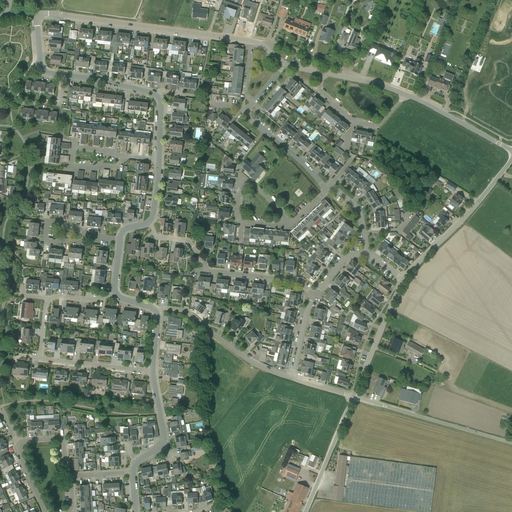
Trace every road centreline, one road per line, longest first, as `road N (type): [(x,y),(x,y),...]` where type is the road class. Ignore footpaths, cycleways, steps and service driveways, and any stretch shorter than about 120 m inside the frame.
road 1 (residential): [(159,160),(158,96),(44,71),(36,14)]
road 2 (residential): [(250,41),(36,14)]
road 3 (residential): [(152,371),(41,356),(44,296)]
road 4 (unclassified): [(511,443),(353,397)]
road 5 (unclassified): [(403,280),(511,159)]
road 6 (residential): [(291,378),(267,371),(183,312),(155,310)]
road 7 (residential): [(285,226),(239,218),(243,183),(291,224)]
road 8 (residential): [(404,94),(378,126),(354,122),(319,90),(322,73)]
road 9 (unclassified): [(353,397),(403,280)]
road 10 (unclassified): [(305,511),(353,397)]
road 11 (unclassified): [(511,151),(404,94)]
